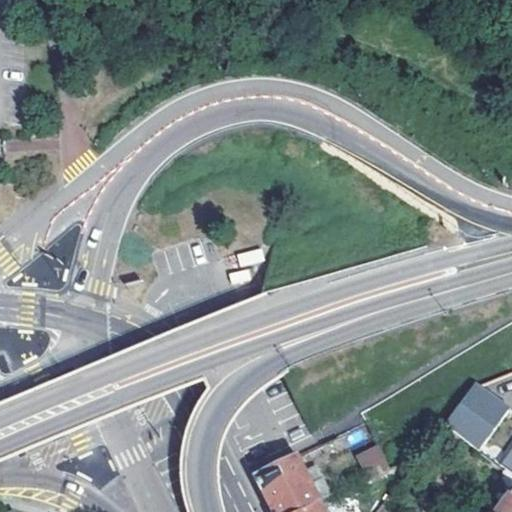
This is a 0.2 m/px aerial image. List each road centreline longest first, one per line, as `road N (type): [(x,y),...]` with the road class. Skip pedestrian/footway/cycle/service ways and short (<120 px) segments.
road 1 (secondary): [(511,224),(471,211),(319,125),(244,111),(186,131),(130,178),(104,223),(84,321)]
road 2 (secondary): [(511,258),(360,299),(0,442)]
road 3 (secondary): [(207,511),(206,436),(218,413),(265,368),(511,273)]
road 4 (secondary): [(240,511),(180,386),(130,339),(84,321)]
road 5 (secondary): [(84,321),(86,373),(156,511)]
